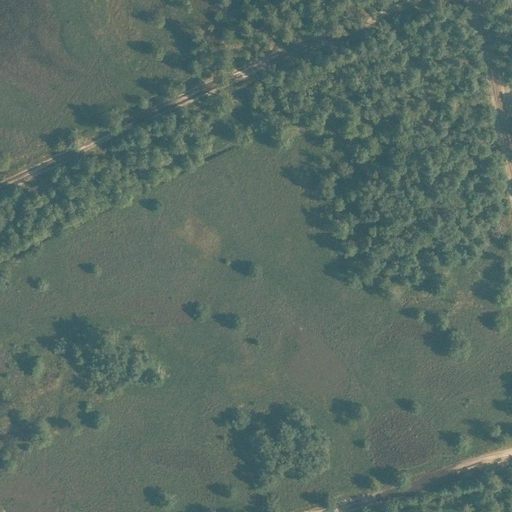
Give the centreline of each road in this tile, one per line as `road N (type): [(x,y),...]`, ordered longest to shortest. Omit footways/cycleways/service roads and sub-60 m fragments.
road 1 (track): [(0,194),(271,60),(414,0)]
road 2 (track): [(329,511),(511,458)]
road 3 (track): [(511,172),(470,0)]
